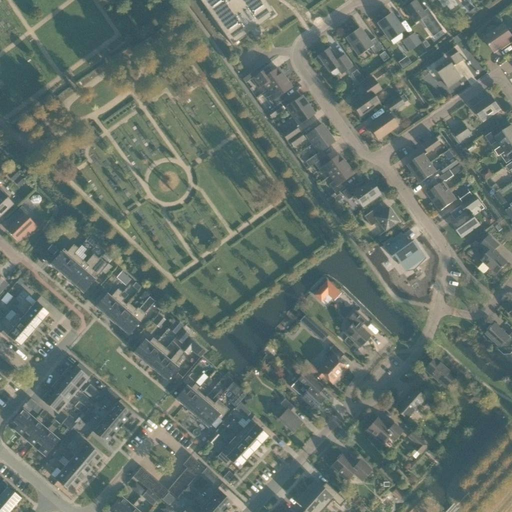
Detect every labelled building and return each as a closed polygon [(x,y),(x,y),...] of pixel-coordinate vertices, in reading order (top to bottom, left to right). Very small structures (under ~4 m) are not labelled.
[(200,0),(203,4),(204,4),(212,15),(212,17),(214,21),(216,20),(217,22),(216,23),(219,27),(220,27),(232,44),(231,45),(232,46),(250,33),(254,38),(258,37),(260,34),(256,28),(275,15),(274,14),(273,15),(262,0),(200,0)] [(423,12),(415,1),(404,8),(415,23),(420,19),(425,15),(423,12)] [(425,15),(420,19),(421,22),(433,37),(442,31),(427,9),(423,12),(425,15)] [(394,43),(401,38),(402,35),(400,33),(403,31),(391,14),(378,24),(389,41),(390,40),(392,43),(394,43)] [(511,32),(505,24),(484,38),(494,53),(507,44),(508,45),(511,43),(511,32)] [(369,42),(360,29),(346,39),(358,55),(369,47),(374,54),(382,49),(375,38),(369,42)] [(421,43),(414,33),(402,42),(409,52),(421,43)] [(344,55),(338,60),(329,48),(317,56),(329,73),(336,68),(341,75),(352,67),(344,55)] [(447,54),(455,65),(462,60),(454,49),(447,54)] [(389,59),(384,52),(379,56),(383,62),(389,59)] [(405,67),(414,63),(410,56),(401,61),(405,67)] [(460,79),(448,61),(435,70),(447,88),(460,79)] [(268,90),(284,78),(277,68),(269,74),(265,69),(251,80),(258,89),(264,85),(268,90)] [(360,75),(357,70),(351,74),(355,79),(358,85),(364,81),(360,75)] [(284,78),(268,90),(271,95),(267,98),(273,108),(286,99),(283,94),(291,88),(284,78)] [(381,90),(372,78),(361,86),(367,94),(352,105),(360,117),(379,103),(373,95),(381,90)] [(403,95),(399,98),(403,104),(408,101),(403,95)] [(474,108),(480,117),(483,121),(500,109),(491,96),(474,108)] [(293,116),(308,106),(301,97),(286,107),(293,116)] [(399,98),(398,97),(386,106),(391,113),(404,105),(403,104),(399,98)] [(285,110),(280,103),(274,108),(270,110),(270,109),(266,111),(272,119),(285,110)] [(308,106),(293,116),(299,125),(314,115),(308,106)] [(397,126),(388,113),(368,127),(378,140),(397,126)] [(312,144),(328,133),(321,124),(306,135),(312,144)] [(453,132),(460,143),(472,134),(465,124),(453,132)] [(300,132),(295,125),(282,135),(286,141),(300,132)] [(501,146),(511,139),(511,125),(511,126),(503,132),(500,127),(485,137),(491,146),(498,141),(501,146)] [(289,140),(294,147),(305,140),(300,132),(289,140)] [(328,133),(312,144),(319,153),(334,142),(328,133)] [(423,147),(428,154),(441,145),(436,138),(423,147)] [(511,159),(511,139),(501,146),(496,151),(499,156),(500,155),(507,164),(511,159)] [(467,147),(471,153),(478,148),(474,142),(467,147)] [(449,161),(454,157),(449,151),(444,154),(449,161)] [(321,159),(317,154),(305,162),(309,168),(321,159)] [(414,174),(430,163),(423,154),(408,165),(414,174)] [(346,164),(339,155),(330,161),(326,155),(314,164),(321,174),(326,171),(330,176),(346,164)] [(459,163),(455,158),(440,169),(444,174),(459,163)] [(430,163),(414,174),(421,183),(436,173),(430,163)] [(346,164),(330,176),(333,181),(329,185),(336,194),(348,185),(345,181),(353,174),(346,164)] [(457,174),(465,170),(461,164),(454,168),(457,174)] [(485,180),(493,175),(489,169),(481,175),(485,180)] [(14,170),(10,174),(16,180),(20,176),(14,170)] [(434,202),(449,191),(443,182),(453,175),(450,170),(436,180),(439,185),(428,193),(434,202)] [(20,176),(16,180),(21,186),(26,182),(20,176)] [(355,195),(363,207),(379,195),(370,181),(356,191),(352,185),(342,192),(348,200),(355,195)] [(495,193),(501,190),(497,184),(491,187),(495,193)] [(0,215),(12,204),(7,199),(8,198),(9,196),(0,186),(0,215)] [(458,196),(462,202),(472,195),(468,189),(458,196)] [(449,191),(434,202),(441,211),(456,200),(449,191)] [(494,196),(498,201),(503,197),(500,192),(494,196)] [(328,197),(326,194),(323,196),(328,202),(334,196),(332,193),(328,197)] [(481,204),(480,202),(476,196),(461,207),(466,214),(452,224),(462,238),(480,225),(470,211),(481,204)] [(22,206),(6,221),(11,226),(7,230),(17,240),(27,231),(30,233),(36,227),(24,214),(27,212),(22,206)] [(389,208),(384,212),(379,206),(364,217),(371,226),(378,222),(385,232),(399,222),(389,208)] [(495,251),(499,245),(489,236),(481,245),(489,252),(482,261),(483,263),(478,268),(484,273),(489,268),(497,275),(508,262),(495,251)] [(400,237),(384,249),(391,258),(393,256),(399,264),(402,262),(408,270),(425,258),(420,252),(412,240),(406,245),(400,237)] [(52,245),(47,250),(53,256),(58,250),(52,245)] [(60,253),(50,265),(59,272),(75,254),(78,249),(73,245),(67,252),(63,249),(60,253)] [(75,254),(59,272),(67,279),(83,261),(75,254)] [(83,261),(67,279),(75,286),(98,259),(93,255),(86,263),(83,261)] [(98,259),(75,286),(83,294),(91,285),(95,281),(95,280),(91,277),(94,273),(98,276),(107,265),(99,258),(98,259)] [(122,272),(116,278),(125,286),(131,280),(122,272)] [(4,281),(0,285),(0,294),(8,285),(4,281)] [(106,294),(95,307),(103,315),(120,296),(122,293),(118,289),(110,297),(106,294)] [(16,298),(15,299),(19,302),(42,322),(49,314),(36,302),(32,306),(24,300),(29,295),(23,290),(16,298)] [(147,290),(142,295),(146,298),(150,293),(147,290)] [(120,296),(103,315),(112,322),(126,305),(122,302),(124,299),(120,296)] [(15,306),(12,310),(16,314),(35,330),(42,322),(19,302),(15,306)] [(164,307),(158,302),(154,306),(160,311),(164,307)] [(126,305),(112,322),(120,329),(136,310),(128,303),(126,305)] [(136,310),(120,329),(128,336),(146,315),(138,308),(136,310)] [(352,325),(344,333),(348,337),(345,340),(344,341),(345,343),(348,346),(349,346),(351,346),(354,343),(359,348),(370,336),(360,327),(366,321),(357,312),(355,311),(354,312),(347,320),(352,325)] [(16,314),(9,322),(28,339),(35,330),(16,314)] [(156,317),(152,322),(156,326),(160,321),(156,317)] [(4,318),(0,322),(0,323),(5,328),(0,334),(6,339),(8,337),(20,347),(28,339),(9,322),(4,318)] [(177,320),(172,326),(178,331),(183,325),(177,320)] [(495,324),(486,334),(501,348),(499,349),(504,354),(510,354),(511,351),(511,332),(509,336),(495,324)] [(182,332),(176,339),(180,342),(185,335),(182,332)] [(144,340),(133,353),(142,361),(157,342),(153,338),(148,343),(144,340)] [(190,338),(181,349),(187,355),(191,351),(197,344),(190,338)] [(157,342),(142,361),(150,368),(166,349),(157,342)] [(319,372),(315,376),(319,381),(324,376),(332,383),(346,368),(338,361),(344,355),(333,345),(324,355),(329,360),(319,371),(319,372)] [(166,349),(150,368),(158,375),(169,361),(166,358),(170,353),(166,349)] [(169,361),(158,375),(167,382),(178,368),(174,365),(184,353),(180,350),(179,349),(170,361),(169,361)] [(455,376),(434,358),(424,370),(429,375),(430,374),(445,388),(455,376)] [(5,362),(0,367),(0,373),(2,375),(10,366),(6,363),(5,362)] [(79,364),(76,367),(88,378),(89,377),(91,374),(79,364)] [(271,365),(263,374),(273,382),(277,378),(271,373),(275,369),(271,365)] [(10,366),(2,375),(6,378),(14,369),(10,366)] [(68,368),(61,376),(65,379),(78,390),(88,378),(76,367),(72,372),(68,368)] [(307,370),(290,387),(301,397),(315,409),(323,400),(318,394),(323,388),(313,379),(315,377),(307,370)] [(58,380),(51,388),(55,391),(67,402),(78,390),(65,379),(62,383),(58,380)] [(186,386),(175,399),(183,407),(197,391),(199,388),(195,384),(190,389),(186,386)] [(90,385),(83,392),(93,400),(99,393),(90,385)] [(109,389),(105,394),(109,398),(113,393),(109,389)] [(236,396),(230,403),(235,407),(246,394),(241,390),(236,396)] [(428,401),(416,390),(412,396),(409,393),(395,409),(407,419),(420,404),(423,407),(428,401)] [(47,392),(41,400),(57,414),(67,402),(55,391),(51,395),(47,392)] [(197,391),(183,407),(192,414),(205,398),(197,391)] [(205,398),(192,414),(200,421),(214,404),(206,397),(205,398)] [(287,410),(278,419),(293,433),(302,423),(289,412),(294,407),(285,399),(280,404),(287,410)] [(214,404),(200,421),(208,428),(220,415),(223,417),(229,410),(223,405),(217,400),(216,402),(214,404)] [(118,403),(109,412),(123,424),(131,414),(118,403)] [(37,404),(32,410),(37,414),(42,408),(37,404)] [(240,404),(235,409),(240,414),(245,409),(240,404)] [(83,406),(79,411),(84,415),(88,410),(84,406),(83,406)] [(23,409),(12,422),(13,423),(17,426),(14,430),(21,437),(25,433),(35,420),(23,409)] [(109,412),(101,422),(114,434),(123,424),(109,412)] [(84,416),(80,420),(85,425),(89,420),(84,416)] [(228,416),(225,420),(231,426),(235,422),(228,416)] [(253,418),(243,429),(261,445),(269,437),(260,429),(262,426),(253,418)] [(393,424),(389,429),(377,418),(366,430),(382,444),(389,437),(394,441),(403,432),(393,424)] [(65,419),(62,424),(70,431),(74,427),(65,419)] [(35,420),(25,433),(29,436),(25,440),(33,447),(37,443),(47,430),(35,420)] [(101,422),(92,432),(106,444),(114,434),(101,422)] [(70,432),(70,433),(75,437),(76,436),(78,433),(73,429),(70,432)] [(243,429),(236,437),(254,453),(261,445),(243,429)] [(47,430),(37,443),(41,447),(37,450),(45,457),(59,441),(47,430)] [(428,447),(413,432),(407,437),(416,446),(414,449),(420,456),(428,447)] [(213,435),(208,441),(212,445),(218,439),(213,435)] [(236,437),(228,445),(246,461),(254,453),(236,437)] [(65,438),(61,443),(66,447),(70,442),(65,438)] [(82,440),(72,452),(75,455),(88,466),(92,461),(95,465),(102,457),(82,440)] [(228,445),(217,457),(227,467),(231,462),(239,469),(246,461),(228,445)] [(430,449),(426,453),(428,455),(428,454),(433,458),(436,455),(430,449)] [(57,450),(52,456),(54,458),(59,462),(63,457),(64,456),(63,456),(57,450)] [(75,455),(65,467),(78,477),(81,473),(85,477),(92,469),(88,466),(75,455)] [(353,465),(342,455),(331,467),(337,473),(337,472),(347,481),(353,474),(362,481),(371,471),(360,460),(355,466),(354,465),(353,465)] [(190,456),(187,461),(196,468),(200,464),(190,456)] [(187,461),(183,465),(187,468),(192,473),(196,468),(187,461)] [(65,467),(54,479),(67,490),(71,485),(75,489),(82,481),(78,477),(65,467)] [(55,478),(61,471),(56,468),(50,474),(55,478)] [(141,468),(133,477),(137,481),(145,472),(141,468)] [(187,468),(183,473),(192,481),(194,479),(196,476),(192,473),(187,468)] [(207,468),(201,474),(212,484),(218,478),(207,468)] [(380,472),(390,481),(394,478),(384,468),(380,472)] [(145,472),(137,481),(141,484),(149,475),(145,472)] [(183,473),(179,477),(188,485),(192,481),(183,473)] [(149,475),(141,484),(145,488),(153,479),(149,475)] [(179,477),(175,481),(184,490),(188,485),(179,477)] [(153,479),(145,488),(150,492),(158,483),(153,479)] [(175,481),(171,486),(180,494),(184,490),(175,481)] [(1,482),(0,483),(0,487),(5,491),(0,496),(0,499),(11,509),(12,509),(20,499),(8,488),(1,482)] [(315,482),(306,492),(324,509),(331,501),(333,500),(334,501),(340,506),(345,500),(326,483),(321,487),(315,482)] [(158,483),(150,492),(155,496),(162,486),(158,483)] [(162,486),(155,496),(159,499),(160,500),(168,491),(167,491),(162,486)] [(171,486),(167,491),(168,491),(177,498),(180,495),(180,494),(171,486)] [(189,486),(183,492),(193,501),(198,494),(189,486)] [(217,489),(209,498),(223,511),(224,511),(232,503),(217,489)] [(306,492),(296,502),(305,510),(303,511),(321,511),(324,509),(306,492)] [(168,493),(162,500),(168,506),(175,499),(168,493)] [(120,496),(108,510),(109,511),(128,511),(133,507),(120,496)] [(155,496),(149,503),(153,506),(159,499),(155,496)] [(223,511),(209,498),(200,508),(204,511),(223,511)] [(0,511),(8,511),(11,509),(0,499),(0,511)]
